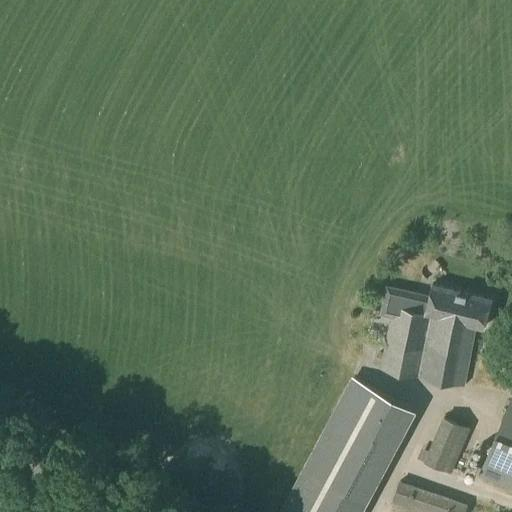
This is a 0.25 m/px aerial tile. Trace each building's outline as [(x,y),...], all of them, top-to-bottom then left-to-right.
[(484,327),(491,299),(433,284),(430,295),(387,286),(382,313),(392,315),(381,369),(465,385),(476,325),(484,327)] [(335,414),(384,441),(404,404),(354,378),(335,414)] [(511,488),(511,398),(479,475),(511,488)] [(423,448),(419,458),(451,472),(470,428),(444,417),(430,451),(423,448)] [(419,511),(464,511),(468,500),(402,477),(393,503),(419,511)]
